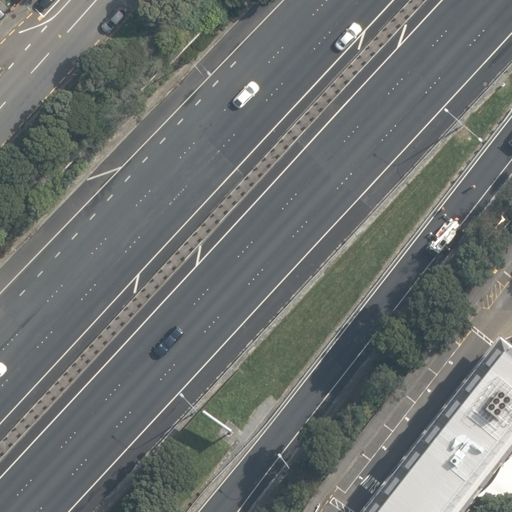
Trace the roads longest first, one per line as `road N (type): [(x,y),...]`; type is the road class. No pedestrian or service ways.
road 1 (motorway): [(482,0),(4,511)]
road 2 (motorway): [(0,388),(361,0)]
road 3 (motorway): [(511,126),(208,511)]
road 4 (secondary): [(96,0),(0,106)]
